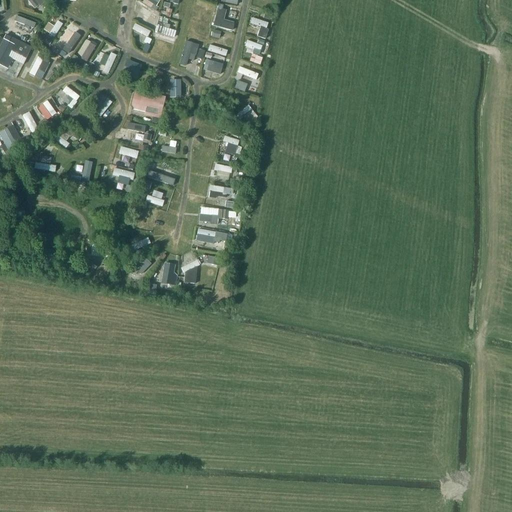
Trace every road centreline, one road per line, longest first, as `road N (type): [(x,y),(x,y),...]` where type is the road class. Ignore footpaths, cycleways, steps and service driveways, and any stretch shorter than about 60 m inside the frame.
road 1 (track): [(27,216),(13,164),(102,86),(124,48)]
road 2 (track): [(0,125),(72,76),(119,94),(123,114),(109,136)]
road 3 (track): [(26,201),(85,209),(93,226),(84,237),(37,232),(27,216)]
